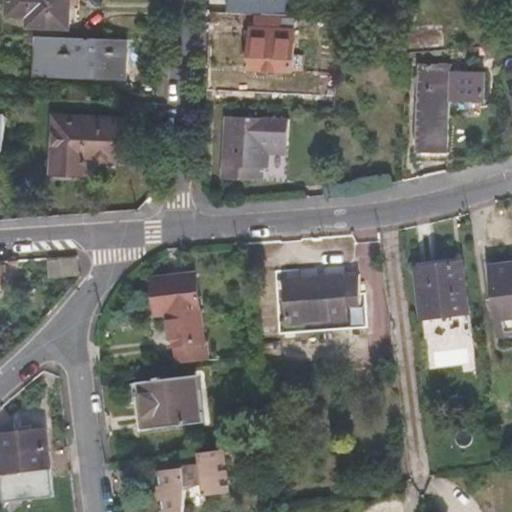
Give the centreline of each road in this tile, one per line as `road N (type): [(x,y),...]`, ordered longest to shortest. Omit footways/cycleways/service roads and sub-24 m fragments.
road 1 (residential): [(182,231),(436,208),(511,183)]
road 2 (unknown): [(372,214),(373,339),(364,347),(268,351)]
road 3 (residential): [(188,0),(182,231)]
road 4 (residential): [(68,326),(90,511)]
road 5 (residential): [(143,236),(0,239)]
